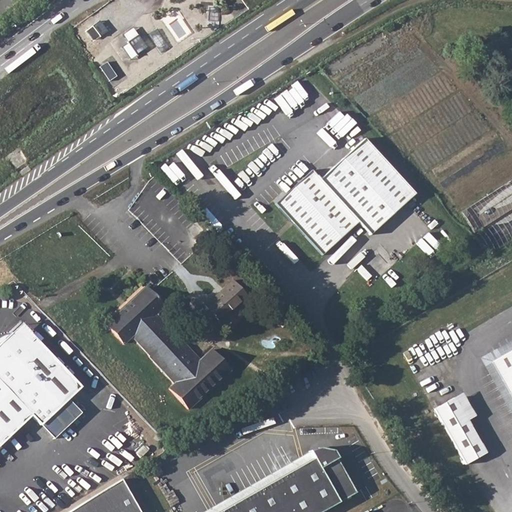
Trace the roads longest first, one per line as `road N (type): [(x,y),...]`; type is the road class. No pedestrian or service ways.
road 1 (primary): [(0,236),(208,113),(374,0)]
road 2 (primary): [(183,86),(0,209)]
road 3 (residential): [(426,511),(343,389),(295,413)]
road 4 (primary): [(307,0),(183,86)]
road 5 (primary): [(292,0),(211,54),(183,86)]
